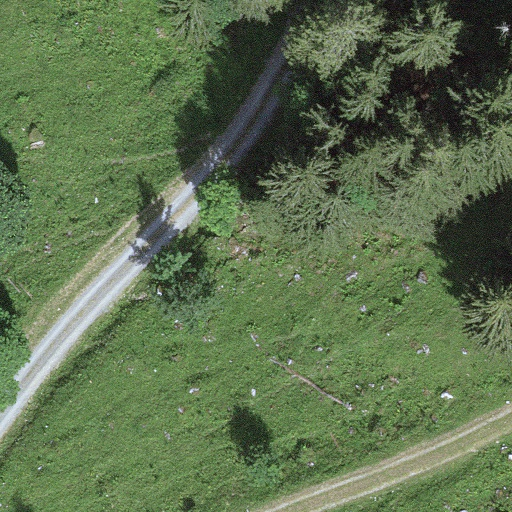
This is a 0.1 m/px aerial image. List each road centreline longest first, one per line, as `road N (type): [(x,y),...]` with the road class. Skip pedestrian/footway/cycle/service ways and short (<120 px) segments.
road 1 (track): [(316,0),(278,81),(237,142),(85,300),(0,413)]
road 2 (track): [(292,511),(511,418)]
